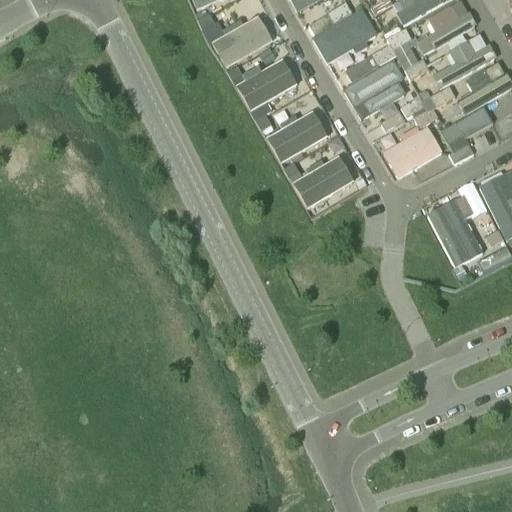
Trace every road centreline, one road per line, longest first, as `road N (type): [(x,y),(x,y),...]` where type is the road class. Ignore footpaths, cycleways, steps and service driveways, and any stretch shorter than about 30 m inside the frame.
road 1 (residential): [(350,511),(318,429),(94,0)]
road 2 (residential): [(280,0),(384,182),(403,198),(429,200),(511,152)]
